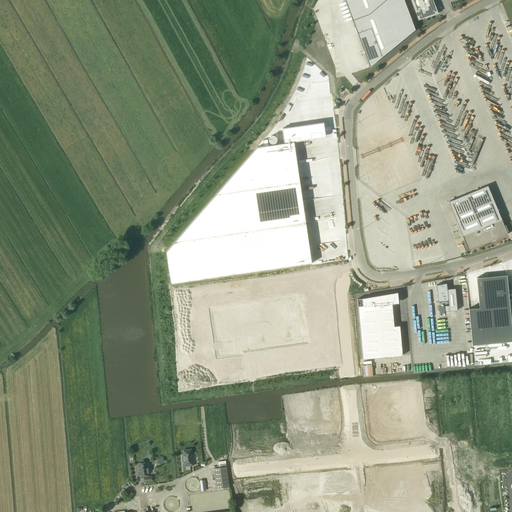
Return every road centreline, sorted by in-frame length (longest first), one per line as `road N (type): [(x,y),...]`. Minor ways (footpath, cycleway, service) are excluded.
road 1 (unclassified): [(361,261),(347,128),(352,104),(443,28),(492,0)]
road 2 (unclassified): [(357,459),(339,276),(361,261)]
road 3 (unclassified): [(511,247),(388,276),(370,275),(361,261)]
